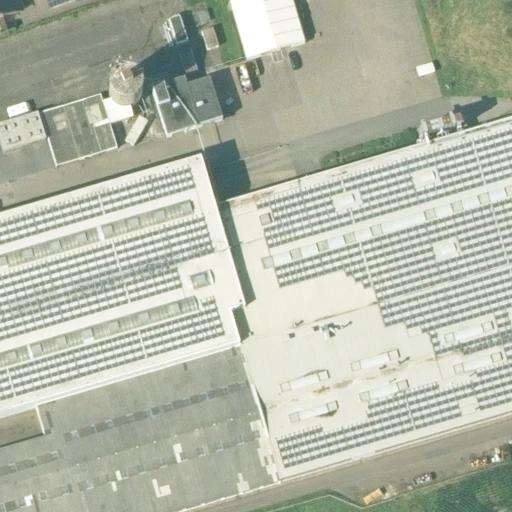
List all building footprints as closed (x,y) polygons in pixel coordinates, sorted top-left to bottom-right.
[(16,0),(0,0),(0,19),(20,13),(16,0)] [(45,0),(49,9),(74,0),(45,0)] [(291,0),(228,0),(247,61),(304,45),(291,0)] [(207,11),(198,14),(202,25),(210,22),(207,11)] [(179,18),(169,22),(177,46),(188,43),(179,18)] [(213,30),(201,34),(207,52),(218,48),(213,30)] [(190,51),(179,54),(186,76),(197,72),(190,51)] [(142,99),(143,93),(142,86),(138,81),(132,77),(125,76),(119,77),(113,81),(109,87),(108,94),(110,100),(111,102),(112,104),(113,106),(119,109),(120,110),(125,111),(126,110),(131,110),(133,109),(138,105),(142,99)] [(184,80),(152,90),(152,91),(167,139),(222,121),(210,81),(187,87),(184,80)] [(111,102),(103,104),(101,97),(40,115),(56,168),(137,144),(130,121),(134,120),(131,110),(126,110),(125,111),(120,110),(119,109),(116,108),(113,106),(112,104),(111,102)] [(38,115),(0,126),(0,145),(3,155),(46,142),(38,115)] [(160,133),(161,128),(160,123),(157,118),(152,116),(147,115),(142,116),(138,119),(135,123),(134,128),(135,133),(138,138),(142,140),(148,141),(153,140),(157,137),(160,133)] [(200,162),(0,221),(0,418),(35,409),(36,410),(511,269),(511,122),(214,210),(200,162)] [(511,269),(36,410),(45,441),(0,453),(0,511),(182,511),(511,415),(511,269)]
